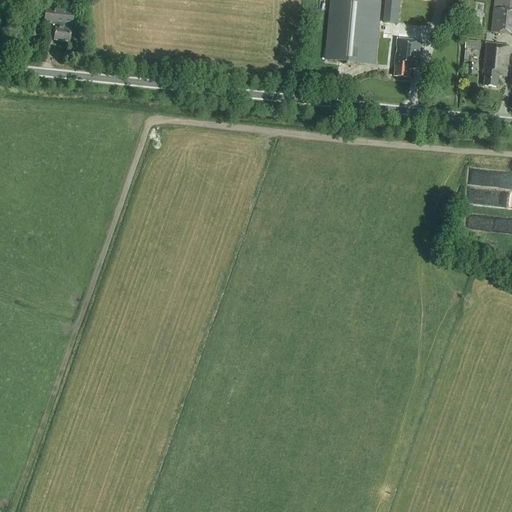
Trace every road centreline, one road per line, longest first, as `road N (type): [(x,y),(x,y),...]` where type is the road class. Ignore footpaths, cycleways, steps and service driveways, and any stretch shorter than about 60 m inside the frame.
road 1 (track): [(11,511),(150,123),(511,156)]
road 2 (unclassified): [(511,120),(0,67)]
